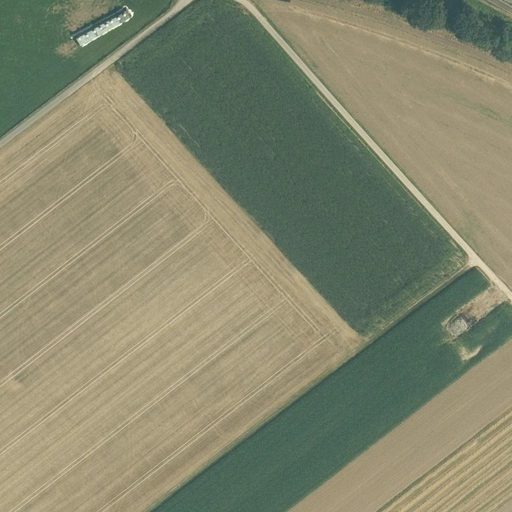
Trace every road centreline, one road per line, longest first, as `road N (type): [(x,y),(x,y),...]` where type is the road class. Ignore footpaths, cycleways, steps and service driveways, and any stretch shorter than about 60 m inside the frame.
road 1 (track): [(153,511),(476,260)]
road 2 (track): [(511,299),(240,0)]
